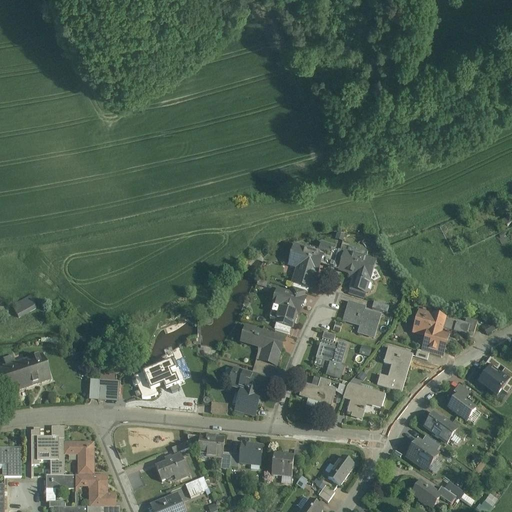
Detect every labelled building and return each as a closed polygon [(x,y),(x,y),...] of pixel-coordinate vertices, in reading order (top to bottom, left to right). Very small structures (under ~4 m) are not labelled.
[(344,241),(345,234),(337,233),(336,240),(344,241)] [(331,259),(296,248),(291,264),(300,267),(295,284),(309,289),(312,289),(319,264),(335,269),(339,254),(333,252),(331,259)] [(374,263),(345,254),(345,256),(339,254),(335,269),(353,275),(353,273),(358,274),(356,283),(354,282),(352,289),(365,293),(374,263)] [(309,289),(295,284),(293,290),(295,290),(306,294),(308,294),(309,289)] [(49,288),(43,292),(48,303),(55,299),(49,288)] [(306,294),(295,290),(293,296),(301,299),(304,300),(304,299),(306,294)] [(43,292),(30,299),(36,309),(48,303),(43,292)] [(293,296),(278,292),(273,307),(274,307),(270,321),(271,321),(271,320),(277,322),(276,324),(277,324),(291,328),(292,329),(296,315),(299,316),(302,307),(299,306),(301,299),(293,296)] [(30,299),(12,308),(18,319),(36,309),(30,299)] [(389,308),(374,303),(372,310),(387,314),(389,308)] [(365,309),(350,305),(344,322),(357,326),(358,323),(362,324),(359,334),(374,339),(380,317),(371,315),(370,317),(363,315),(365,309)] [(444,323),(433,319),(434,317),(419,313),(413,334),(426,338),(423,347),(431,350),(442,353),(443,353),(447,342),(439,340),(444,323)] [(477,323),(466,320),(465,325),(470,327),(468,332),(474,334),(477,323)] [(465,325),(457,323),(453,333),(467,337),(468,332),(470,327),(465,325)] [(291,328),(277,324),(275,331),(289,335),(291,328)] [(284,340),(269,336),(268,339),(262,337),(263,334),(246,329),(241,343),(258,348),(259,345),(266,347),(263,357),(258,355),(256,362),(274,367),(276,368),(276,367),(275,366),(280,347),(282,348),(284,340)] [(336,337),(324,333),(322,340),(334,343),(336,337)] [(337,350),(321,345),(316,360),(333,365),(329,377),(340,380),(344,367),(341,366),(347,346),(339,344),(337,350)] [(412,356),(388,349),(384,365),(392,367),(388,380),(380,377),(378,387),(402,395),(412,356)] [(442,353),(431,350),(430,355),(440,358),(442,353)] [(422,353),(417,351),(415,358),(426,362),(428,355),(422,353)] [(13,353),(2,356),(6,368),(17,364),(13,353)] [(192,354),(176,361),(176,360),(175,361),(176,363),(172,365),(171,363),(152,371),(159,389),(183,379),(184,381),(200,374),(192,354)] [(6,368),(0,369),(0,397),(50,381),(42,356),(17,364),(6,368)] [(490,367),(497,372),(497,371),(501,366),(491,359),(486,364),(490,367)] [(274,367),(256,362),(254,368),(273,374),(274,367)] [(497,372),(490,367),(489,370),(499,377),(502,374),(497,371),(497,372)] [(273,374),(254,368),(253,373),(257,374),(257,377),(266,379),(271,381),(273,374)] [(505,369),(502,374),(507,378),(511,373),(505,369)] [(499,377),(489,370),(478,384),(503,401),(511,388),(511,374),(511,373),(507,378),(502,374),(499,377)] [(152,371),(134,378),(135,380),(134,382),(133,384),(133,385),(134,386),(135,387),(137,387),(138,387),(143,398),(142,398),(142,399),(145,400),(150,399),(152,398),(156,397),(158,396),(156,390),(159,389),(152,371)] [(256,378),(236,372),(231,387),(244,390),(239,407),(255,412),(257,404),(259,405),(262,395),(260,394),(263,386),(264,386),(266,379),(257,377),(256,378)] [(342,382),(347,387),(353,380),(348,375),(342,382)] [(325,379),(333,382),(331,388),(338,390),(341,380),(326,376),(325,379)] [(331,383),(321,380),(319,386),(330,389),(331,383)] [(100,383),(92,382),(91,397),(99,398),(99,388),(100,383)] [(117,384),(100,383),(99,388),(107,389),(106,402),(106,398),(116,399),(117,399),(117,384)] [(330,389),(319,386),(318,389),(304,385),(300,398),(320,404),(318,412),(329,415),(336,391),(330,389)] [(386,396),(350,385),(348,388),(343,401),(344,401),(345,397),(352,398),(347,415),(361,419),(363,411),(364,412),(365,410),(363,410),(365,403),(373,405),(372,408),(381,411),(386,396)] [(107,389),(99,388),(99,398),(98,401),(106,402),(107,389)] [(476,409),(458,396),(449,409),(467,422),(476,409)] [(228,408),(213,407),(212,415),(227,416),(228,408)] [(442,423),(434,416),(426,426),(433,431),(432,433),(432,434),(439,439),(439,438),(447,444),(454,434),(457,430),(452,427),(449,424),(447,426),(442,423)] [(470,432),(455,422),(452,427),(457,430),(454,434),(464,441),(464,440),(469,432),(470,433),(470,432)] [(33,432),(30,432),(31,478),(33,478),(33,468),(39,468),(39,464),(51,464),(51,477),(51,478),(64,477),(64,429),(51,429),(51,438),(40,438),(39,430),(33,430),(33,432)] [(201,438),(188,437),(188,440),(189,443),(192,450),(199,450),(201,438)] [(216,440),(201,438),(199,450),(199,453),(207,453),(207,457),(223,459),(225,440),(216,439),(216,440)] [(426,438),(421,444),(436,454),(440,448),(426,438)] [(421,444),(419,442),(407,459),(427,472),(428,471),(434,463),(439,456),(436,454),(421,444)] [(189,443),(172,450),(175,456),(191,449),(189,443)] [(94,445),(64,445),(64,456),(80,456),(80,477),(94,478),(94,445)] [(263,448),(243,446),(242,456),(241,456),(241,465),(253,466),(253,465),(260,465),(260,467),(261,467),(263,448)] [(9,451),(9,449),(0,449),(0,466),(10,467),(11,478),(8,478),(8,479),(22,478),(22,451),(9,451)] [(232,455),(226,454),(223,470),(230,471),(231,468),(232,455)] [(294,456),(275,454),(272,477),(292,479),(294,463),(295,457),(294,456)] [(181,455),(172,459),(173,462),(167,464),(157,469),(156,468),(155,468),(162,483),(163,483),(162,482),(179,475),(181,480),(189,477),(190,478),(181,455)] [(242,456),(232,455),(231,468),(238,469),(240,456),(241,456),(242,456)] [(343,458),(328,479),(340,487),(355,466),(343,458)] [(440,467),(434,463),(428,471),(434,475),(440,467)] [(64,477),(51,478),(51,477),(46,477),(46,491),(55,491),(76,491),(76,487),(76,478),(64,477)] [(107,477),(94,478),(80,477),(76,478),(76,487),(91,487),(91,503),(108,503),(108,489),(107,489),(107,477)] [(204,479),(198,481),(204,494),(209,491),(204,479)] [(298,485),(304,488),(307,483),(302,479),(298,485)] [(198,481),(186,486),(191,499),(204,494),(198,481)] [(436,493),(429,488),(428,489),(420,484),(412,496),(432,510),(440,498),(441,498),(437,495),(435,494),(436,493)] [(335,494),(326,487),(322,492),(332,499),(335,494)] [(456,499),(441,489),(437,495),(441,498),(440,498),(451,505),(456,499)] [(55,491),(46,491),(46,504),(49,504),(55,504),(56,503),(55,491)] [(332,499),(322,492),(319,497),(328,503),(332,499)] [(481,508),(487,511),(490,511),(498,500),(490,494),(481,508)] [(184,511),(178,496),(153,506),(155,511),(184,511)] [(309,502),(306,499),(304,500),(299,506),(299,508),(303,511),(302,511),(322,511),(324,510),(311,500),(309,502)]
